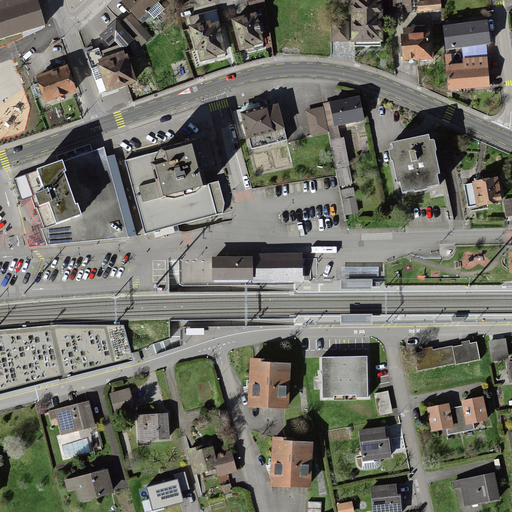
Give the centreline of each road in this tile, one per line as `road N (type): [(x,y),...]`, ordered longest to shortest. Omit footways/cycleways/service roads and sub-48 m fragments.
road 1 (residential): [(511,234),(263,241),(253,231),(212,85)]
road 2 (primary): [(506,137),(356,76),(288,69),(212,85)]
road 3 (residential): [(0,403),(220,345)]
road 4 (residential): [(430,511),(390,330)]
road 5 (residential): [(220,345),(257,334),(390,330)]
road 6 (residential): [(262,511),(220,345)]
road 7 (residential): [(390,330),(511,329)]
